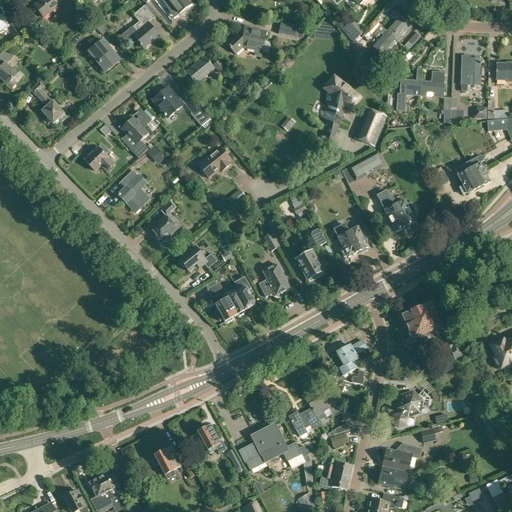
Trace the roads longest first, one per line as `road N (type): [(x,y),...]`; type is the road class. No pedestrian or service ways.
road 1 (unclassified): [(228,368),(194,316),(45,160)]
road 2 (residential): [(45,160),(214,21),(213,0)]
road 3 (residential): [(348,511),(381,357),(367,293)]
road 4 (tertiary): [(228,368),(367,293)]
road 5 (tertiary): [(367,293),(497,220)]
